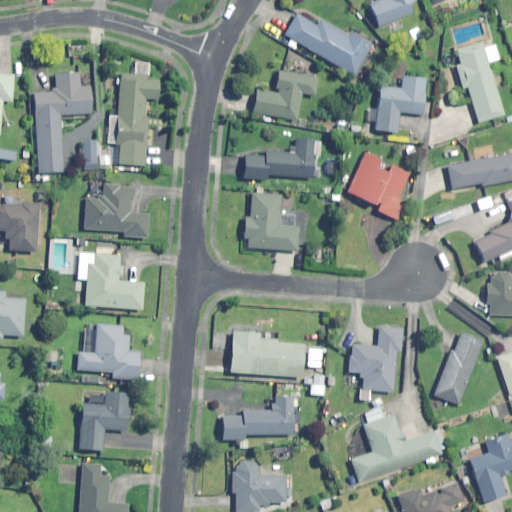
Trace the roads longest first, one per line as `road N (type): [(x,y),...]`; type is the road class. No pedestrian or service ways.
road 1 (residential): [(190,275),(385,287),(411,286),(429,271)]
road 2 (residential): [(172,511),(190,275)]
road 3 (residential): [(214,60),(141,29),(92,20),(0,27)]
road 4 (residential): [(190,275),(214,60)]
